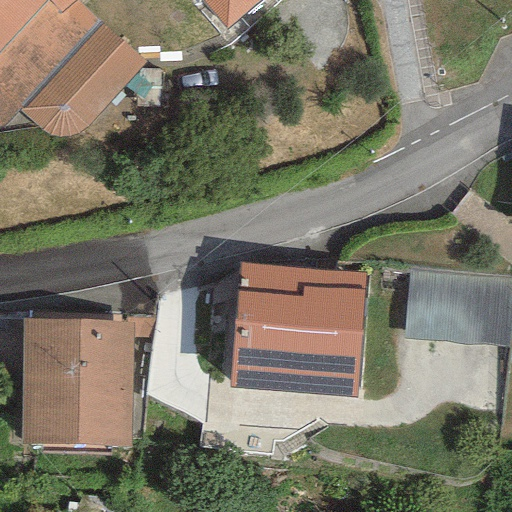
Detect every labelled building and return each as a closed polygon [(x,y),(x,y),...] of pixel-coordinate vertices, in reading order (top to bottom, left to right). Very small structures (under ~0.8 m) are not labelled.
[(0,0),(0,25),(23,4),(31,13),(45,0),(0,0)] [(183,0),(216,40),(265,0),(183,0)] [(244,266),(231,392),(351,404),(364,279),(244,266)] [(493,337),(501,280),(411,269),(403,326),(493,337)] [(26,324),(17,451),(126,456),(122,329),(26,324)]
